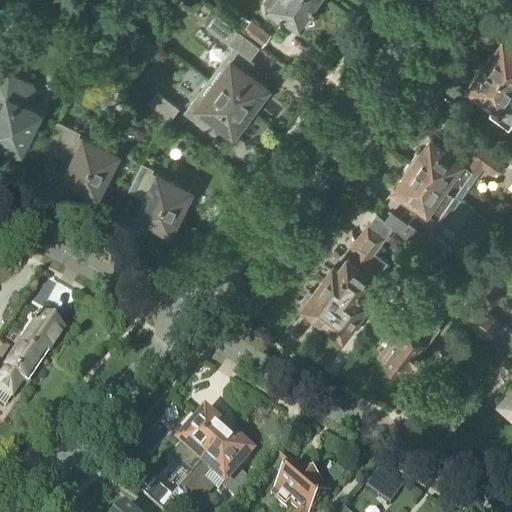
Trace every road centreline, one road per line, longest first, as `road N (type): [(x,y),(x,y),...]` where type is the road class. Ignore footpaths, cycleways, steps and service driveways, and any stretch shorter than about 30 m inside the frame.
road 1 (residential): [(185,320),(427,0)]
road 2 (residential): [(490,511),(416,458),(185,320)]
road 3 (residential): [(20,511),(185,320)]
road 4 (residential): [(185,320),(0,224)]
